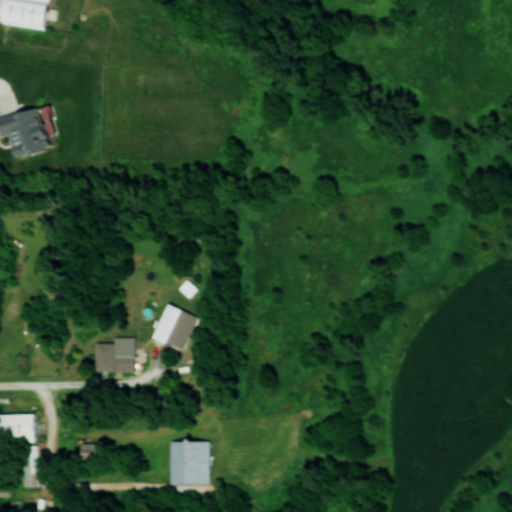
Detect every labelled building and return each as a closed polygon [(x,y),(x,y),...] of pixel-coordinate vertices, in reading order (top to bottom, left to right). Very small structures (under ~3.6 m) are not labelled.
[(4,0),(1,23),(45,29),(49,0),(4,0)] [(0,116),(0,136),(0,137),(9,135),(13,157),(49,149),(40,108),(0,116)] [(165,344),(180,309),(166,303),(151,338),(165,344)] [(116,343),(96,343),(96,371),(133,371),(133,352),(116,352),(116,343)] [(0,442),(34,442),(34,414),(0,413),(0,442)] [(209,484),(208,441),(169,441),(169,484),(209,484)] [(37,486),(37,445),(22,445),(22,486),(37,486)]
